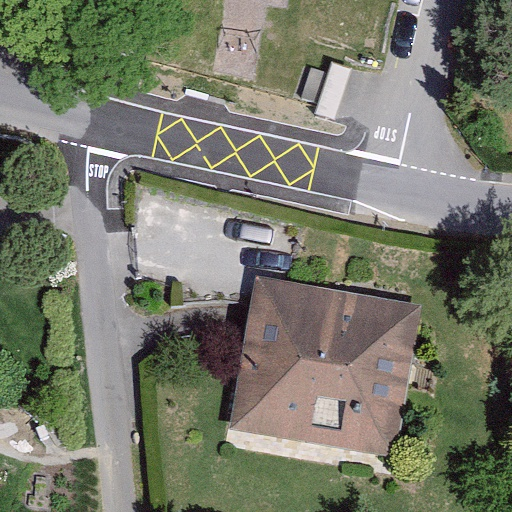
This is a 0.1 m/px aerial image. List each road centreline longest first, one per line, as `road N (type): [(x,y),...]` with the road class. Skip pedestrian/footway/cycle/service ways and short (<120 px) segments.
road 1 (residential): [(71,111),(112,511)]
road 2 (residential): [(71,111),(390,191)]
road 3 (residential): [(390,191),(443,0)]
road 4 (residential): [(390,191),(511,211)]
